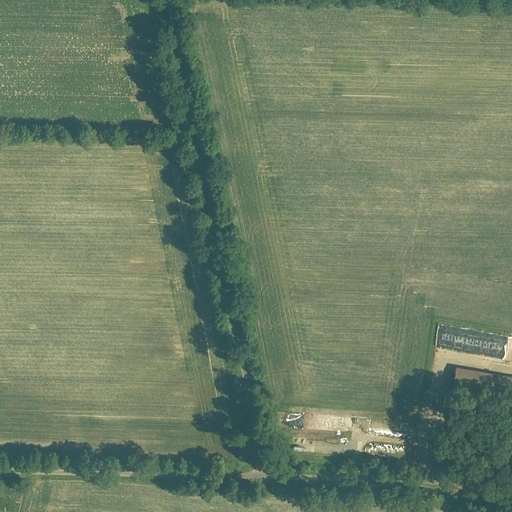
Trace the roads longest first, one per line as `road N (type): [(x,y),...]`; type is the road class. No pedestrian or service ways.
road 1 (unclassified): [(168,0),(269,472)]
road 2 (unclassified): [(511,495),(269,472)]
